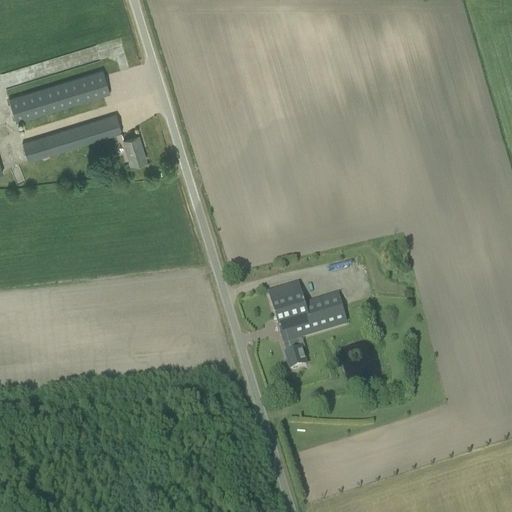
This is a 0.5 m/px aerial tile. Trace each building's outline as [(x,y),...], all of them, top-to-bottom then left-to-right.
[(8,100),(16,123),(110,94),(103,71),(8,100)] [(22,144),(28,162),(122,133),(116,115),(22,144)] [(123,141),(131,165),(145,160),(138,136),(123,141)] [(268,293),(283,344),(348,325),(338,295),(305,305),(298,284),(277,290),(268,293)] [(288,354),(285,354),(290,369),(306,364),(302,350),(301,349),(288,354)]
